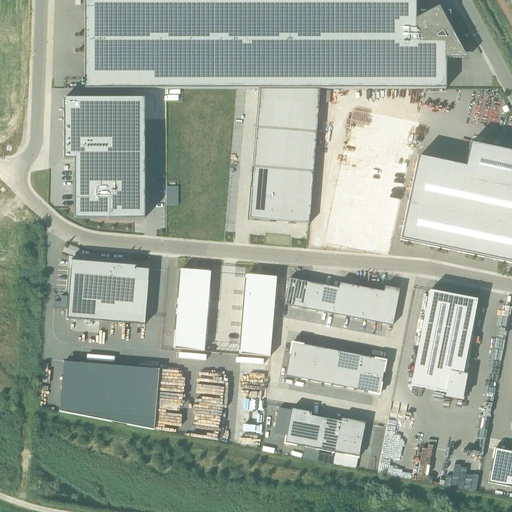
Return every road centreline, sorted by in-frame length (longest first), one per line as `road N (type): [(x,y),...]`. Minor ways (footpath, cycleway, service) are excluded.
road 1 (residential): [(16,177),(54,222),(106,242),(399,264),(511,285)]
road 2 (residential): [(41,0),(36,126),(16,177)]
